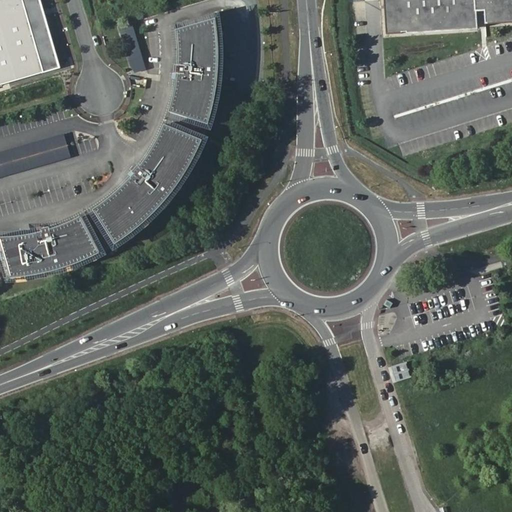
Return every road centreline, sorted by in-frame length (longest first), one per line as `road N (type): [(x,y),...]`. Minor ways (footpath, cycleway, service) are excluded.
road 1 (unknown): [(115,178),(153,113),(160,22),(209,6),(227,11),(239,75)]
road 2 (primary): [(270,230),(231,275),(43,366)]
road 3 (primary): [(43,366),(251,302),(299,300)]
road 4 (primary): [(511,201),(400,209),(366,200)]
road 5 (primary): [(384,271),(425,238),(511,209)]
road 6 (primary): [(313,69),(306,168),(286,204)]
road 7 (primary): [(357,194),(332,149),(313,69)]
road 8 (unknown): [(115,178),(61,210),(0,226)]
